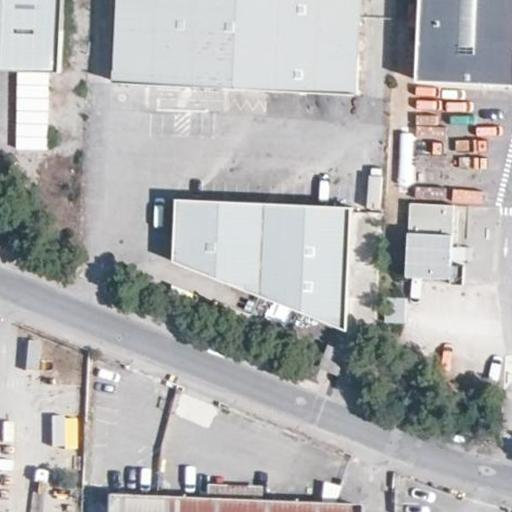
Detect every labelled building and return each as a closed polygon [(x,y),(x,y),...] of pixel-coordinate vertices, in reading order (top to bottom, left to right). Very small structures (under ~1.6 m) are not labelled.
[(0,0),(0,66),(62,69),(65,0),(0,0)] [(360,81),(363,0),(121,0),(117,83),(360,94),(360,81)] [(511,0),(422,0),(420,83),(511,85),(511,0)] [(181,201),(179,261),(348,322),(356,210),(181,201)] [(411,228),(456,230),(457,207),(411,206),(411,228)] [(409,280),(454,281),(456,230),(411,228),(409,280)] [(408,326),(408,301),(389,301),(388,326),(408,326)] [(338,384),(346,363),(329,356),(321,377),(338,384)] [(52,384),(76,384),(76,373),(52,373),(52,384)] [(185,395),(179,413),(201,422),(208,404),(185,395)] [(360,511),(361,506),(333,505),(156,497),(109,494),(108,511),(360,511)]
